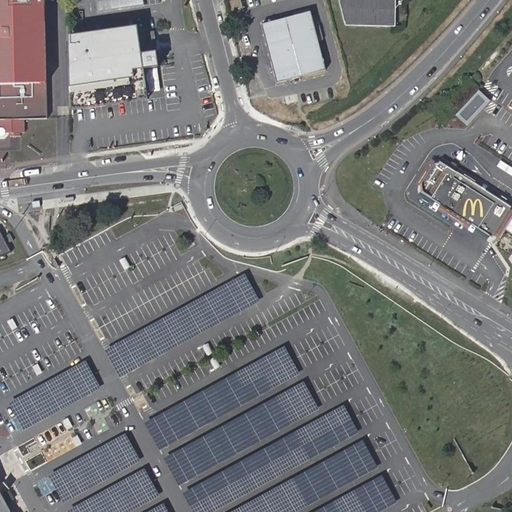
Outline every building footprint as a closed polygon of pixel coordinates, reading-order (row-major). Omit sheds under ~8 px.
[(0,0),(0,134),(2,133),(2,132),(21,132),(20,119),(45,118),(44,0),(0,0)] [(141,0),(96,0),(97,10),(142,5),(141,0)] [(339,0),(344,23),(345,23),(347,24),(348,25),(350,25),(391,26),(392,25),(393,25),(395,23),(395,0),(339,0)] [(262,24),(277,83),(283,82),(288,80),(326,70),(311,11),(262,24)] [(138,33),(69,42),(76,101),(146,92),(138,33)] [(466,123),(486,101),(477,93),(457,115),(466,123)] [(492,234),(510,206),(456,172),(457,171),(451,167),(445,167),(437,179),(431,187),(432,194),(433,197),(492,234)] [(40,201),(19,204),(20,210),(41,207),(40,201)] [(0,255),(11,252),(0,231),(0,255)] [(125,270),(130,267),(125,258),(120,260),(125,270)] [(0,511),(11,511),(0,491),(0,511)]
